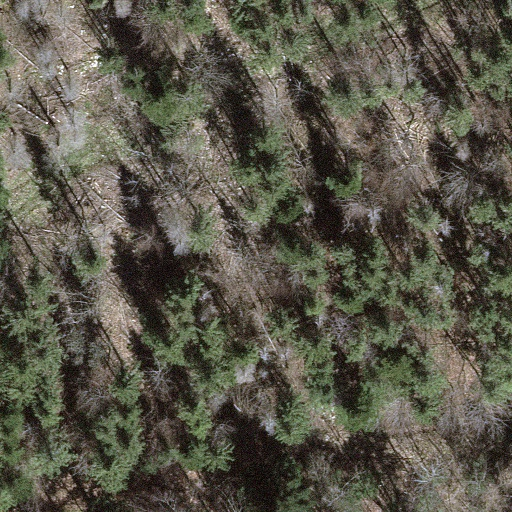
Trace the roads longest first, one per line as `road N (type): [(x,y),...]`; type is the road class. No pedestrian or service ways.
road 1 (track): [(9,511),(158,467),(511,412)]
road 2 (track): [(0,204),(382,0)]
